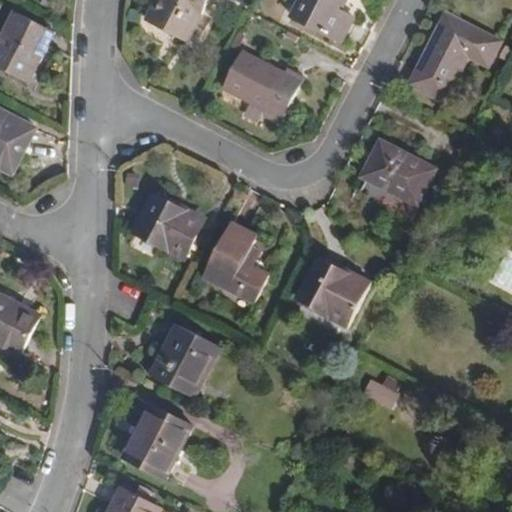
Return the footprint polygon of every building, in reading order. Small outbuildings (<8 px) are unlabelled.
[(180,52),(206,1),(204,0),(154,0),(139,31),(180,52)] [(337,18),(346,0),(300,0),(289,22),(341,49),(352,26),(337,18)] [(0,71),(25,84),(50,36),(13,18),(0,42),(0,71)] [(475,72),(488,48),(440,23),(405,92),(437,108),(459,64),(475,72)] [(241,42),(234,39),(227,53),(233,56),(241,42)] [(493,63),(504,68),(510,55),(500,49),(493,63)] [(277,127),(299,84),(283,76),(281,80),(234,55),(217,89),(262,113),(259,118),(277,127)] [(0,177),(8,182),(33,134),(0,116),(0,177)] [(432,176),(377,148),(358,186),(413,215),(432,176)] [(135,180),(122,179),(122,192),(134,193),(135,180)] [(181,265),(199,228),(151,203),(132,240),(181,265)] [(250,311),(266,280),(244,269),(252,254),(254,249),(227,236),(201,287),(250,311)] [(259,258),(252,254),(244,269),(251,272),(259,258)] [(343,338),(363,299),(314,273),(294,313),(343,338)] [(0,351),(13,358),(32,320),(0,304),(0,351)] [(188,408),(212,358),(167,335),(142,384),(188,408)] [(379,378),(374,388),(389,396),(394,386),(379,378)] [(363,382),(355,397),(384,413),(392,398),(389,396),(374,388),(363,382)] [(161,490),(189,435),(146,413),(133,439),(137,442),(123,470),(161,490)] [(139,511),(114,499),(107,511),(139,511)]
